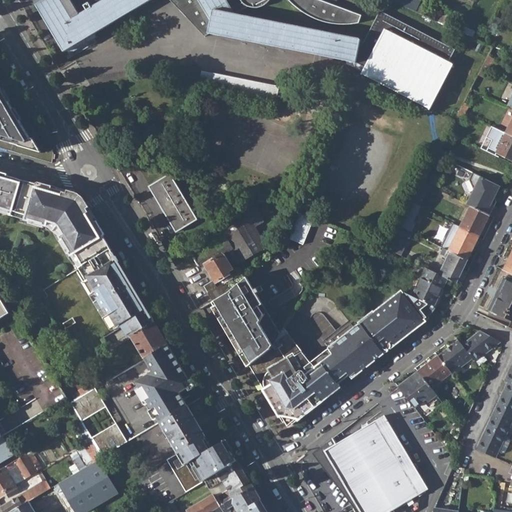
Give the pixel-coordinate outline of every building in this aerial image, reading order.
[(363,72),(432,108),(453,66),(448,63),(455,50),(380,11),(365,41),(235,14),(232,9),(226,0),(64,0),(44,12),(70,54),(87,43),(85,39),(151,0),(198,0),(211,22),(209,34),(355,62),(366,67),(363,72)] [(241,0),(242,2),(245,4),(248,6),(254,8),(261,7),(267,3),(275,0),(288,0),(298,9),(310,17),(324,23),(339,26),(358,23),(362,15),(318,0),(241,0)] [(391,0),(416,11),(420,1),(418,0),(391,0)] [(245,4),(232,9),(235,14),(254,8),(248,6),(245,4)] [(501,19),(495,16),(492,23),(499,24),(501,19)] [(479,75),(484,78),(489,69),(483,66),(479,75)] [(278,101),(281,85),(203,70),(200,86),(278,101)] [(0,140),(21,146),(31,140),(0,87),(0,140)] [(460,111),(456,117),(461,120),(465,114),(460,111)] [(489,148),(511,159),(511,135),(507,133),(492,126),(486,137),(493,140),(489,148)] [(31,140),(21,146),(38,151),(31,140)] [(443,158),(436,154),(433,162),(432,163),(439,167),(443,158)] [(495,197),(498,191),(496,190),(499,185),(473,173),(470,180),(473,193),(467,204),(470,206),(490,215),(497,202),(495,197)] [(71,253),(73,255),(77,253),(84,265),(112,248),(85,203),(75,196),(0,174),(0,209),(0,208),(29,216),(28,221),(31,222),(32,220),(46,225),(46,226),(49,227),(50,224),(51,223),(53,224),(57,224),(63,229),(66,234),(62,237),(64,239),(72,252),(71,253)] [(149,187),(177,232),(198,220),(171,174),(149,187)] [(418,191),(423,193),(428,185),(423,182),(418,191)] [(459,228),(479,238),(490,215),(470,206),(460,227),(459,228)] [(0,213),(7,215),(28,221),(29,216),(0,208),(0,209),(0,213)] [(289,239),(302,245),(313,219),(300,213),(289,239)] [(205,265),(216,283),(223,279),(226,281),(232,278),(231,275),(235,272),(224,253),(229,250),(237,263),(266,246),(248,216),(221,232),(214,240),(200,252),(199,249),(193,254),(201,267),(205,265)] [(45,229),(46,226),(46,225),(32,220),(31,222),(31,223),(30,224),(45,229)] [(49,227),(62,237),(66,234),(63,229),(57,224),(53,224),(51,223),(50,224),(49,227)] [(446,235),(453,240),(459,228),(460,227),(452,223),(446,235)] [(388,249),(399,255),(411,233),(399,227),(388,249)] [(453,240),(448,251),(467,260),(479,238),(459,228),(453,240)] [(150,234),(148,235),(152,243),(154,242),(156,240),(152,233),(150,234)] [(69,254),(71,253),(72,252),(64,239),(61,240),(69,254)] [(155,322),(130,279),(112,248),(84,265),(83,266),(101,297),(102,299),(100,301),(105,309),(108,307),(119,326),(122,324),(129,337),(132,336),(136,334),(155,322)] [(448,278),(457,282),(467,260),(448,251),(443,248),(440,253),(447,256),(439,273),(448,278)] [(122,251),(118,253),(123,261),(125,260),(127,258),(122,251)] [(78,264),(80,267),(83,266),(84,265),(77,253),(73,255),(78,264)] [(366,273),(373,276),(376,271),(369,267),(366,273)] [(440,293),(448,278),(439,273),(426,268),(413,296),(432,305),(437,307),(443,295),(440,293)] [(228,330),(250,365),(270,348),(279,332),(255,292),(262,288),(259,283),(252,287),(245,275),(232,286),(213,300),(212,301),(214,305),(219,302),(234,326),(228,330)] [(511,282),(505,279),(490,310),(511,320),(508,327),(511,328),(511,282)] [(204,285),(213,300),(232,286),(230,284),(227,286),(226,284),(223,286),(221,284),(216,287),(212,281),(204,285)] [(362,324),(320,358),(340,384),(352,374),(354,377),(386,353),(383,350),(385,348),(388,350),(391,349),(393,347),(392,343),(394,342),(396,344),(430,318),(429,316),(433,312),(437,307),(432,305),(413,296),(404,292),(376,313),(375,311),(360,322),(362,324)] [(0,437),(2,436),(0,432),(0,320),(7,316),(5,313),(6,310),(9,309),(0,293),(0,437)] [(219,302),(214,305),(228,330),(234,326),(219,302)] [(72,318),(62,324),(66,329),(75,323),(72,318)] [(132,336),(145,357),(149,354),(168,343),(155,322),(136,334),(132,336)] [(300,420),(342,387),(340,384),(320,358),(313,362),(284,324),(279,332),(270,348),(250,365),(268,395),(280,416),(282,414),(289,425),(299,418),(300,420)] [(475,358),(476,359),(483,353),(501,339),(482,330),(464,345),(475,358)] [(465,366),(475,358),(464,345),(460,340),(439,356),(452,372),(462,364),(465,366)] [(149,354),(145,357),(153,370),(135,380),(160,421),(161,420),(187,404),(179,391),(192,383),(173,352),(168,343),(149,354)] [(483,353),(476,359),(479,364),(487,358),(483,353)] [(419,371),(432,388),(452,372),(439,356),(419,371)] [(478,448),(497,457),(500,451),(507,434),(511,423),(511,362),(505,379),(507,381),(478,448)] [(399,387),(415,407),(426,399),(428,401),(437,395),(432,388),(419,371),(399,387)] [(93,381),(74,392),(78,397),(96,386),(93,381)] [(187,404),(161,420),(180,450),(205,435),(187,404)] [(390,511),(429,488),(384,415),(336,444),(333,437),(328,441),(331,447),(320,454),(329,466),(332,465),(361,511),(390,511)] [(507,434),(500,451),(504,452),(507,451),(511,441),(511,437),(511,436),(507,434)] [(180,450),(177,452),(198,486),(205,481),(239,461),(233,452),(230,454),(223,441),(213,448),(205,435),(180,450)] [(84,444),(94,462),(98,459),(103,456),(92,438),(84,444)] [(320,454),(331,447),(328,441),(314,452),(359,511),(361,511),(332,465),(329,466),(320,454)] [(16,464),(20,472),(33,464),(27,454),(12,463),(13,466),(16,464)] [(59,482),(72,511),(88,511),(94,509),(119,494),(98,459),(94,462),(59,482)] [(205,481),(210,489),(223,481),(228,489),(230,492),(250,481),(239,461),(205,481)] [(0,470),(0,494),(3,493),(4,495),(16,488),(4,468),(0,470)] [(210,489),(213,495),(221,506),(223,505),(221,501),(224,499),(221,494),(228,489),(223,481),(210,489)] [(221,501),(223,505),(254,487),(250,481),(230,492),(228,489),(221,494),(224,499),(221,501)] [(33,487),(29,490),(34,497),(39,495),(33,487)] [(268,511),(254,487),(223,505),(221,506),(211,511),(228,511),(231,510),(229,508),(235,505),(239,511),(268,511)] [(29,501),(34,497),(29,490),(2,506),(4,511),(9,511),(10,511),(29,501)] [(188,511),(211,511),(221,506),(213,495),(187,510),(188,511)] [(35,511),(29,501),(10,511),(9,511),(35,511)]
